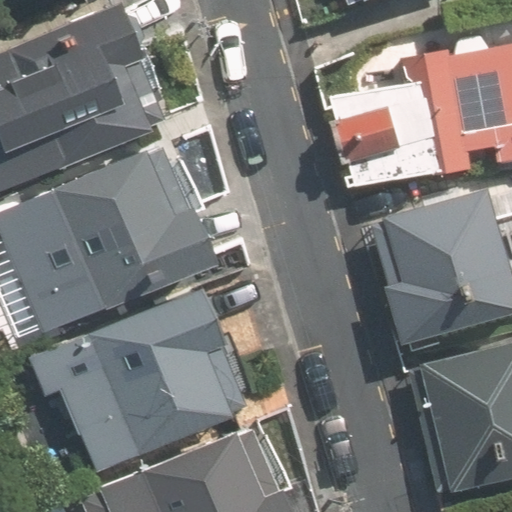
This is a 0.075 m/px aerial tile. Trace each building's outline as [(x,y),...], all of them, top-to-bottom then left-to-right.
[(169,0),(83,0),(0,37),(0,193),(163,121),(129,43),(179,21),(169,0)] [(375,0),(344,0),(348,10),(375,0)] [(331,97),(347,190),(511,160),(511,37),(404,57),(409,83),(331,97)] [(155,138),(12,203),(25,231),(0,242),(0,304),(18,344),(209,255),(155,138)] [(511,235),(501,187),(372,217),(403,346),(511,320),(511,235)] [(192,287),(28,354),(44,393),(60,387),(91,462),(239,401),(192,287)] [(511,349),(414,366),(434,485),(511,471),(511,349)] [(265,511),(229,425),(93,482),(105,511),(265,511)]
